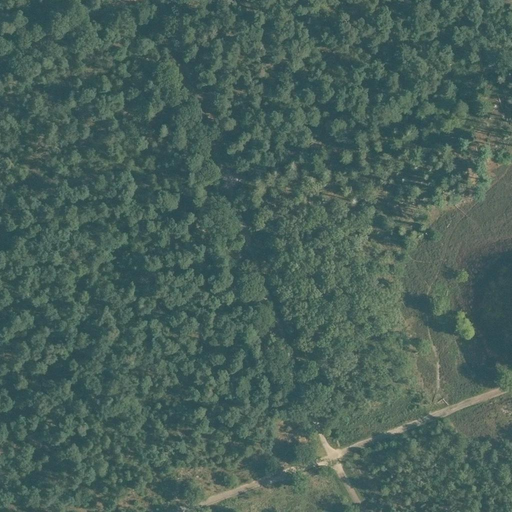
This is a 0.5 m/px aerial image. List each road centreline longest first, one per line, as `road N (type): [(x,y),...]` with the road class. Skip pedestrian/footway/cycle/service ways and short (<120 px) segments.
road 1 (track): [(233,183),(411,104),(511,75)]
road 2 (track): [(329,455),(233,183)]
road 3 (track): [(0,319),(233,183)]
road 4 (track): [(233,183),(156,0)]
road 5 (track): [(511,386),(329,455)]
road 6 (track): [(329,455),(179,511)]
road 7 (track): [(0,56),(121,0)]
